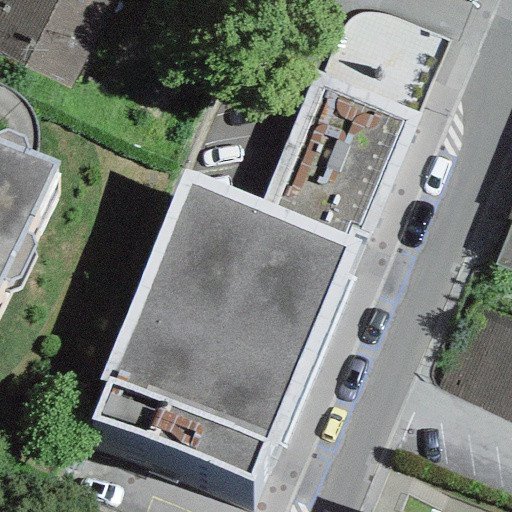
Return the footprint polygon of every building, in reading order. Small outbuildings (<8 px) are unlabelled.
[(0,0),(0,52),(69,87),(112,0),(0,0)] [(314,86),(247,245),(348,287),(364,249),(368,251),(419,130),(314,86)] [(0,337),(60,218),(0,188),(0,337)] [(247,245),(182,218),(96,423),(109,428),(90,473),(184,511),(261,511),(267,500),(271,502),(359,291),(348,287),(247,245)] [(511,270),(511,219),(492,263),(511,270)] [(511,318),(475,304),(440,394),(511,422),(511,318)]
